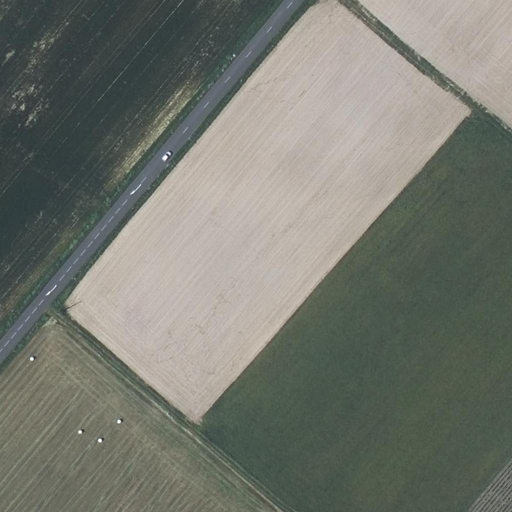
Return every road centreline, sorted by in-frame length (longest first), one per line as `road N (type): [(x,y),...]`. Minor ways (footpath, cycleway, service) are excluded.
road 1 (secondary): [(293,0),(0,355)]
road 2 (track): [(41,306),(287,511)]
